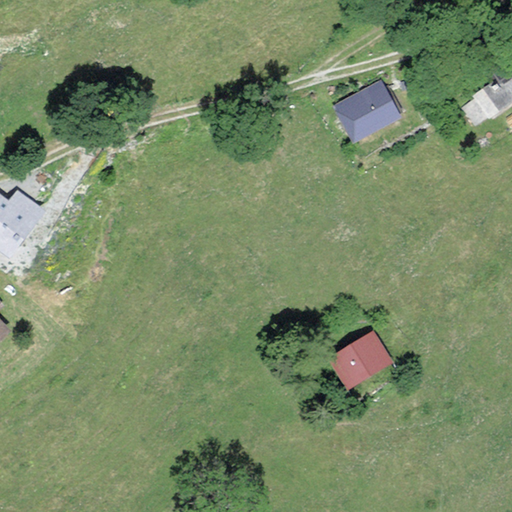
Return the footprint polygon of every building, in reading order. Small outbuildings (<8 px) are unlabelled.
[(474,99),(482,112),(511,90),(511,80),(508,74),(474,99)] [(372,86),(367,89),(370,93),(343,108),(357,135),(391,116),(377,90),(374,92),(372,86)] [(359,141),(357,135),(343,108),(370,93),(367,89),(336,106),(338,110),(332,114),(349,146),(359,141)] [(0,218),(1,219),(9,210),(0,203),(0,218)] [(318,366),(331,387),(364,367),(351,345),(318,366)]
